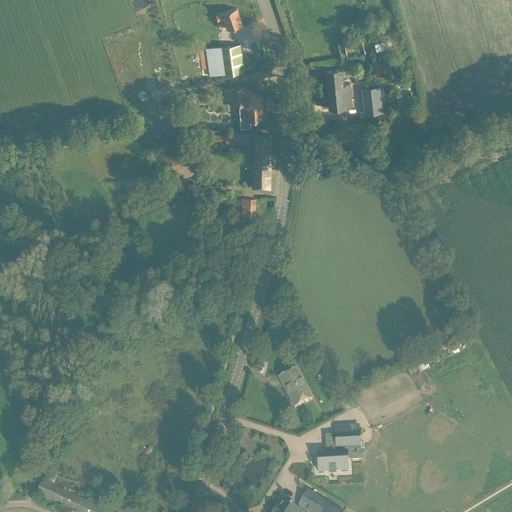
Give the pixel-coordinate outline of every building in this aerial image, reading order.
[(237,7),(227,10),(222,12),(216,14),(218,21),(224,19),(227,28),(242,24),(237,7)] [(200,31),(195,13),(184,17),(190,37),(202,34),(204,41),(217,37),(213,27),(200,31)] [(363,38),(339,43),(342,59),(366,54),(363,38)] [(209,75),(244,70),(241,43),(206,47),(209,75)] [(374,60),(375,76),(396,74),(394,58),(389,58),(390,62),(379,63),(378,59),(374,60)] [(342,67),(335,68),(325,69),(329,108),(352,106),(349,83),(343,83),(342,67)] [(230,90),(225,90),(226,95),(230,94),(232,105),(239,104),(239,112),(240,128),(250,127),(250,119),(252,119),(262,118),(261,102),(248,104),(246,87),(236,88),(230,89),(230,90)] [(379,87),(362,88),(365,112),(381,110),(379,87)] [(396,92),(398,103),(403,102),(403,103),(413,101),(412,97),(417,97),(416,89),(396,92)] [(197,93),(199,104),(208,103),(207,93),(202,94),(202,92),(197,93)] [(199,113),(191,114),(192,126),(212,124),(210,107),(198,108),(199,113)] [(363,122),(341,127),(331,129),(335,146),(367,140),(363,122)] [(226,141),(226,145),(248,144),(247,133),(213,134),(213,141),(226,141)] [(253,187),(259,188),(269,188),(270,134),(254,134),(253,187)] [(191,146),(168,153),(170,159),(193,151),(191,146)] [(253,219),(255,199),(243,198),(241,218),(253,219)] [(312,400),(300,378),(296,369),(278,379),(294,409),(312,400)] [(330,448),(354,445),(352,430),(329,433),(330,448)] [(314,473),(344,469),(342,450),(312,454),(314,473)] [(47,483),(43,481),(35,497),(66,511),(107,511),(53,486),(57,477),(51,474),(47,483)] [(340,511),(308,492),(298,507),(306,511),(340,511)] [(297,511),(283,503),(278,511),(276,509),(274,511),(297,511)]
